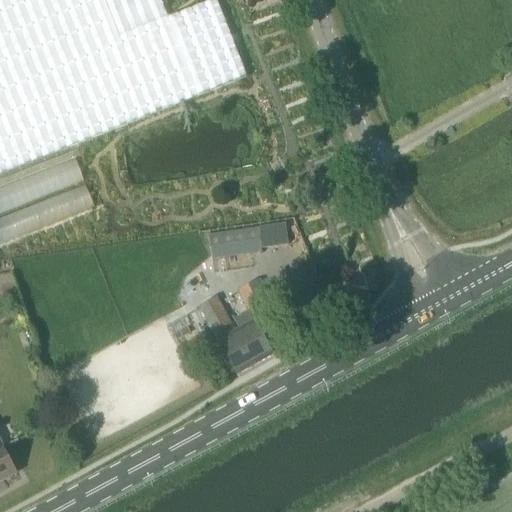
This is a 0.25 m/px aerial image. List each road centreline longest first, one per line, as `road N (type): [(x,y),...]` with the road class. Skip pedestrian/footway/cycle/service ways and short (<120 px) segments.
road 1 (primary): [(55,511),(423,312)]
road 2 (unclassified): [(391,215),(311,0)]
road 3 (unclassified): [(371,511),(511,433)]
